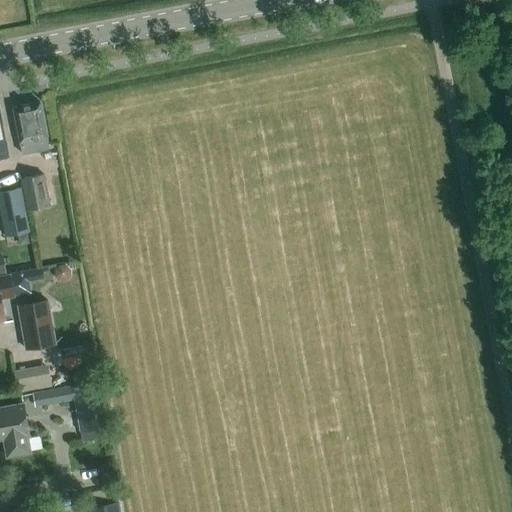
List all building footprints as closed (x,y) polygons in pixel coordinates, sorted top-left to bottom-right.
[(22,154),(48,149),(45,138),(46,137),(39,102),(12,107),(20,144),(22,154)] [(43,174),(19,178),(26,210),(49,206),(43,174)] [(24,210),(26,210),(19,178),(19,179),(21,187),(0,191),(0,216),(4,236),(29,231),(24,210)] [(0,276),(0,321),(3,321),(0,301),(0,298),(13,296),(9,274),(0,276)] [(16,305),(24,350),(55,344),(47,299),(16,305)] [(49,361),(17,368),(22,390),(54,382),(49,361)] [(73,400),(81,442),(104,438),(92,370),(75,373),(77,384),(31,392),(34,407),(73,400)] [(29,453),(27,437),(29,437),(23,404),(0,407),(0,439),(2,440),(6,458),(29,453)] [(120,511),(118,499),(88,504),(89,511),(120,511)]
